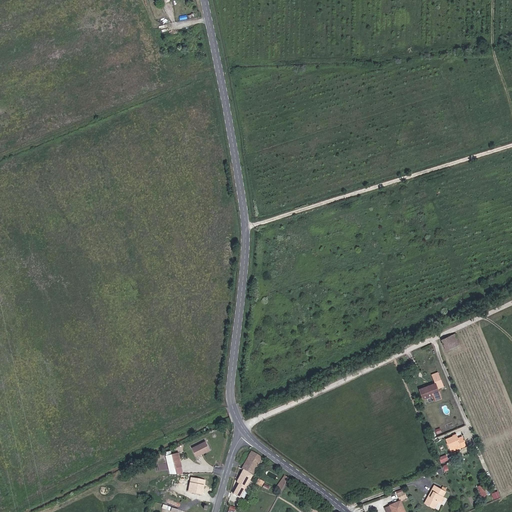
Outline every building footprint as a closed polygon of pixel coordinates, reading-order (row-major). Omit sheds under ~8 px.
[(458,337),(444,343),(448,354),(462,348),(458,337)] [(438,382),(422,389),(426,399),(435,395),(437,401),(445,398),(441,388),(446,386),(440,372),(435,374),(438,382)] [(456,436),(449,439),(454,451),(468,446),(465,436),(460,438),(459,433),(455,435),(456,436)] [(209,439),(196,445),(199,452),(212,446),(209,439)] [(195,462),(188,448),(183,451),(189,465),(195,462)] [(260,459),(249,451),(239,469),(241,470),(233,485),(235,486),(230,493),(236,497),(251,474),(260,459)] [(166,454),(170,474),(183,472),(180,452),(166,454)] [(282,491),(289,477),(284,475),(277,488),(282,491)] [(205,483),(190,482),(189,492),(203,493),(205,483)] [(483,484),(478,486),(482,497),(487,495),(483,484)] [(404,489),(397,492),(400,500),(407,497),(404,489)] [(427,501),(424,500),(421,506),(430,511),(434,503),(439,505),(442,500),(441,499),(443,496),(433,490),(431,494),(427,501)] [(494,498),(500,496),(498,490),(492,493),(494,498)] [(399,511),(397,503),(387,507),(388,511),(399,511)]
